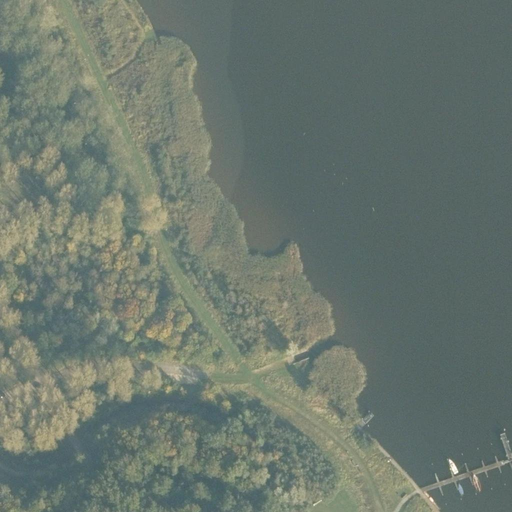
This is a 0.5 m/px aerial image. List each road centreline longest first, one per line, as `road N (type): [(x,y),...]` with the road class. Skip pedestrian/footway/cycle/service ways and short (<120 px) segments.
road 1 (unclassified): [(203,511),(115,486),(95,471),(41,381)]
road 2 (unclassified): [(41,381),(121,366),(207,376)]
